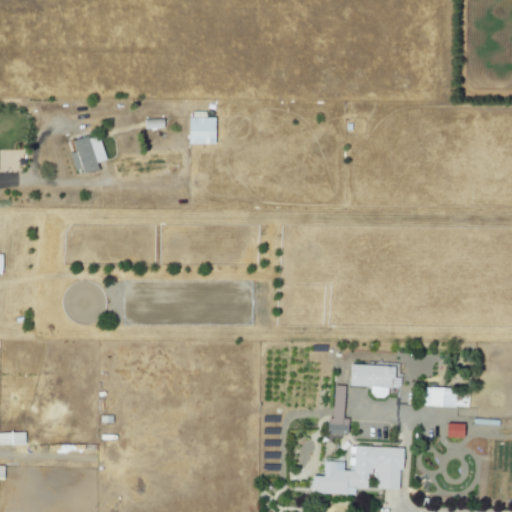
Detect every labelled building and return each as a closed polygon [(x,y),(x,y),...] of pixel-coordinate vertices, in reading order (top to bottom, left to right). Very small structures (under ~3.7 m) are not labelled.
[(184,145),(210,145),(211,118),(184,118),(184,145)] [(141,120),(141,129),(161,128),(161,120),(141,120)] [(94,168),(93,163),(103,160),(95,134),(69,142),(72,152),(67,153),(73,175),(94,168)] [(346,363),(345,387),(367,388),(367,398),(383,399),(383,388),(395,388),(396,365),(346,363)] [(344,434),(345,418),(339,418),(341,386),(331,386),(329,419),(324,419),(323,433),(344,434)] [(466,408),(466,392),(418,390),(418,405),(466,408)] [(461,437),(461,423),(442,423),(441,437),(461,437)] [(21,431),(0,432),(0,445),(22,444),(21,431)] [(397,447),(350,446),(350,470),(340,470),(340,460),(319,460),(319,476),(307,476),(307,494),(351,494),(351,489),(364,489),(365,471),(373,472),(373,489),(397,489),(397,447)]
